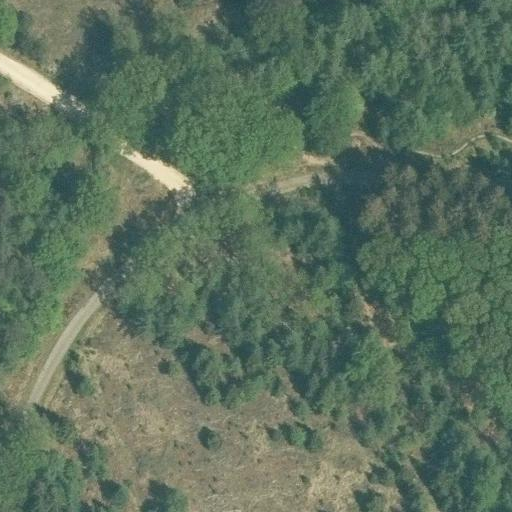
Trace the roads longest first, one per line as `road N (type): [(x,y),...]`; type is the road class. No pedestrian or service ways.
road 1 (unclassified): [(0,486),(55,356),(156,242),(231,203),(311,183),(381,179),(511,189)]
road 2 (track): [(180,120),(405,0)]
road 3 (track): [(131,147),(0,59)]
